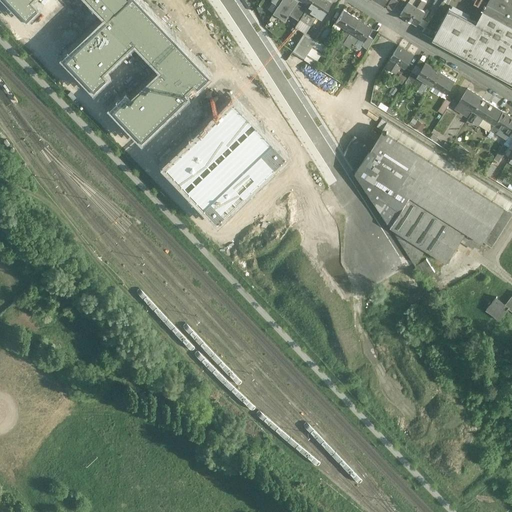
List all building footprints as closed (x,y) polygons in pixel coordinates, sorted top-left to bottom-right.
[(4,0),(25,20),(40,4),(36,0),(86,0),(101,15),(59,56),(92,91),(110,74),(106,69),(132,44),(156,68),(129,93),(124,89),(106,106),(139,142),(213,73),(143,0),(4,0)] [(297,1),(295,0),(280,0),(277,6),(272,14),(284,21),(289,14),(298,1),(297,1)] [(311,0),(297,0),(297,1),(298,1),(289,14),(299,20),(308,5),(311,0)] [(331,2),(328,0),(311,0),(308,5),(299,20),(295,26),(303,31),(305,30),(306,30),(309,25),(310,26),(316,17),(314,16),(315,15),(321,18),(331,2)] [(399,1),(397,0),(390,0),(387,6),(393,10),(399,1)] [(424,0),(415,0),(413,4),(409,1),(401,14),(407,18),(406,18),(411,21),(417,24),(418,22),(422,17),(425,12),(425,11),(427,8),(424,5),(426,1),(424,0)] [(434,0),(430,7),(433,9),(431,12),(434,13),(442,0),(434,0)] [(511,0),(488,0),(484,8),(511,23),(511,0)] [(511,23),(484,8),(476,21),(450,7),(433,38),(511,81),(511,23)] [(358,19),(343,10),(335,23),(346,29),(350,32),(358,19)] [(428,21),(422,17),(418,22),(425,27),(428,21)] [(372,28),(358,19),(350,32),(349,34),(352,37),(354,34),(364,41),(372,28)] [(343,33),(341,32),(337,38),(343,42),(347,36),(343,33)] [(315,40),(304,33),(292,51),(303,59),(315,40)] [(414,54),(399,45),(391,58),(392,59),(388,65),(397,70),(401,64),(406,67),(414,54)] [(441,71),(426,62),(418,75),(419,76),(414,83),(425,90),(430,82),(433,84),(441,71)] [(418,75),(412,71),(405,82),(402,88),(406,91),(410,85),(423,93),(425,90),(414,83),(419,76),(418,75)] [(455,81),(441,71),(433,84),(447,93),(455,81)] [(439,92),(432,87),(428,93),(436,97),(439,92)] [(482,98),(468,89),(460,101),(471,109),(474,111),(482,98)] [(433,98),(428,95),(424,101),(430,104),(433,98)] [(451,101),(446,98),(438,110),(443,113),(451,101)] [(503,111),(482,98),(474,111),(478,113),(473,122),(474,122),(479,125),(479,124),(490,131),(492,129),(503,111)] [(471,109),(460,102),(456,108),(467,115),(471,109)] [(511,131),(511,116),(503,111),(492,129),(496,132),(500,126),(511,133),(511,131)] [(284,153),(245,113),(224,133),(211,119),(163,164),(215,218),(284,153)] [(422,130),(425,124),(416,120),(413,125),(422,130)] [(466,172),(388,122),(383,129),(461,179),(466,172)] [(371,148),(355,127),(354,136),(343,153),(355,172),(362,161),(371,148)] [(461,179),(383,129),(371,148),(362,161),(411,193),(467,230),(483,240),(504,206),(461,179)] [(511,133),(495,158),(499,160),(509,145),(511,146),(511,144),(511,133)] [(462,144),(455,148),(452,145),(449,147),(458,159),(468,153),(462,144)] [(411,193),(362,161),(355,172),(390,226),(411,193)] [(493,171),(488,168),(485,173),(490,177),(493,171)] [(511,200),(466,172),(461,179),(504,206),(508,209),(510,207),(511,208),(511,205),(511,200)] [(467,230),(411,193),(390,226),(426,249),(445,262),(461,238),(467,230)] [(504,206),(483,240),(492,246),(511,214),(511,210),(508,209),(504,206)] [(426,249),(390,226),(415,265),(426,249)] [(483,240),(467,230),(461,238),(477,249),(483,240)] [(426,258),(415,265),(423,279),(435,272),(426,258)] [(511,295),(506,304),(496,296),(486,309),(499,319),(507,309),(508,309),(509,307),(511,308),(511,295)] [(69,337),(67,342),(71,344),(68,351),(84,357),(89,344),(69,337)]
